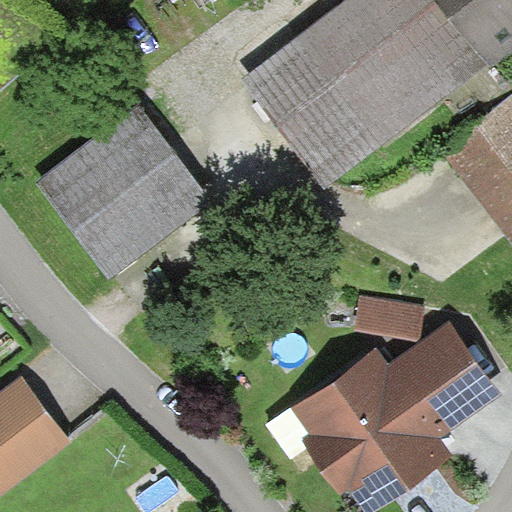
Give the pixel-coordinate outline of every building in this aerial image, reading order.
[(0,0),(0,85),(63,36),(7,0),(0,0)] [(491,34),(465,0),(327,0),(246,60),(320,159),(491,34)] [(511,0),(465,0),(491,34),(511,17),(511,0)] [(511,214),(511,77),(443,129),(509,217),(511,214)] [(204,179),(138,93),(38,169),(104,255),(204,179)] [(416,288),(361,281),(357,309),(412,316),(416,288)] [(390,355),(431,408),(481,370),(440,316),(390,355)] [(431,408),(390,355),(374,333),(304,386),(325,414),(306,429),(336,467),(347,459),(366,483),(443,424),(431,408)] [(0,480),(59,430),(8,370),(0,376),(0,480)]
